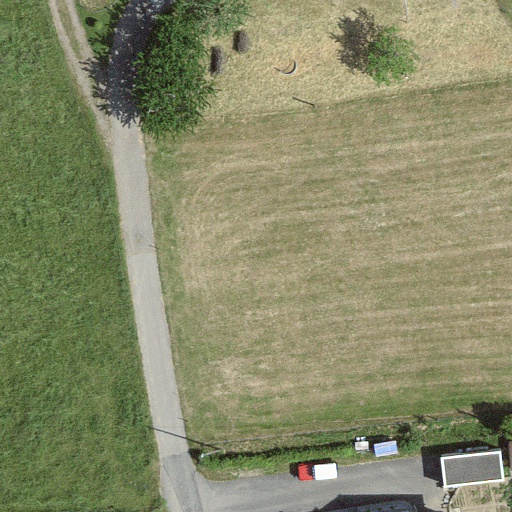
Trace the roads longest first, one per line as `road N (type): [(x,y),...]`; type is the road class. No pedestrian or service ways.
road 1 (residential): [(189,505),(128,134),(134,41),(155,0)]
road 2 (residential): [(189,505),(427,476)]
